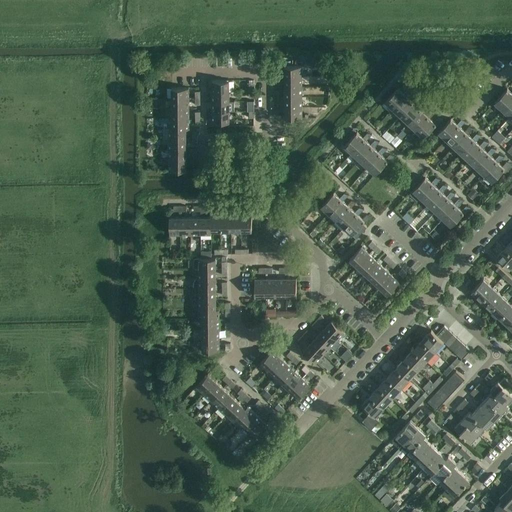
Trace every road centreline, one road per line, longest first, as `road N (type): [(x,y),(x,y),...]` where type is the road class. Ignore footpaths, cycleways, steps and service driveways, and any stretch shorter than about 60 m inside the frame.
road 1 (residential): [(318,257),(234,258),(235,328),(245,346)]
road 2 (residential): [(203,71),(203,152),(265,152)]
road 3 (residential): [(203,71),(264,71),(265,152)]
road 4 (residential): [(296,432),(385,339)]
